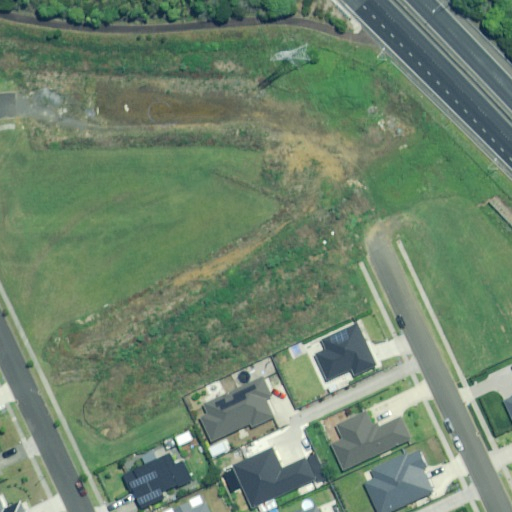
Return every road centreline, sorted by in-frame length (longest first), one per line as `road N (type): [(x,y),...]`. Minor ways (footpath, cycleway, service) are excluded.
road 1 (unknown): [(23,103),(96,90),(264,130),(321,163),(361,211),(377,253)]
road 2 (residential): [(499,511),(377,253)]
road 3 (motorway): [(511,151),(361,0)]
road 4 (residential): [(81,511),(0,335)]
road 5 (motorway): [(411,0),(511,102)]
